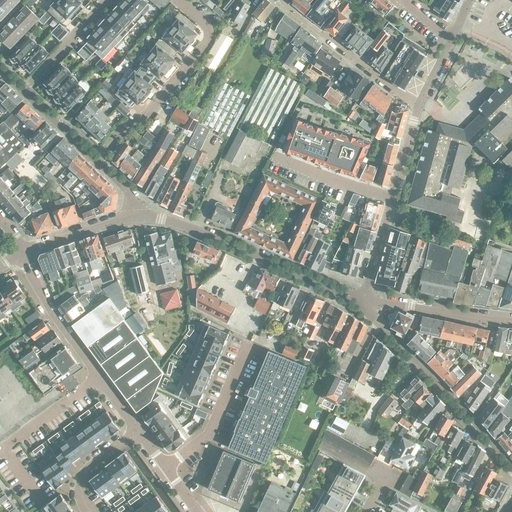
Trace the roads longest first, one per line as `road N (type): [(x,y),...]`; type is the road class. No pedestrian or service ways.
road 1 (residential): [(361,302),(266,256),(133,215)]
road 2 (residential): [(361,302),(511,472)]
road 3 (residential): [(177,0),(207,25),(208,39),(98,160)]
road 4 (residential): [(136,430),(51,311),(22,250)]
road 5 (residential): [(417,106),(281,0)]
road 6 (residential): [(165,467),(213,430),(249,345)]
road 7 (residential): [(511,318),(361,302)]
road 8 (residential): [(392,200),(275,157)]
road 9 (residential): [(22,87),(107,0)]
